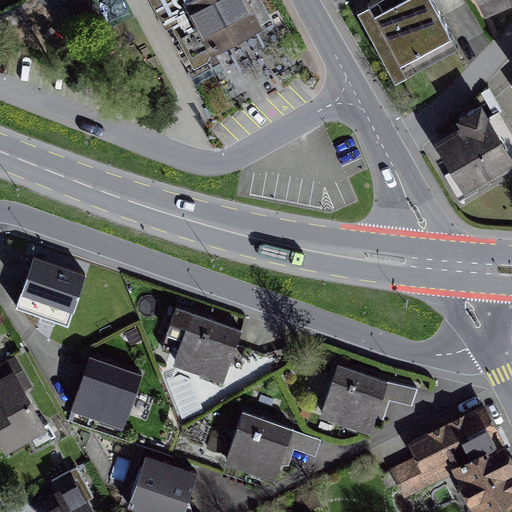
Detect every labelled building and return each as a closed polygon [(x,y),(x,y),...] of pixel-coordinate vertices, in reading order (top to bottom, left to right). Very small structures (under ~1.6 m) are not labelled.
[(273,21),(261,0),(148,0),(165,33),(172,29),(194,71),(208,64),(211,59),(263,32),(260,26),(273,21)] [(394,87),(459,54),(429,0),(388,0),(357,18),(394,87)] [(511,0),(474,0),(485,20),(511,6),(511,0)] [(466,200),(511,171),(511,160),(481,110),(456,126),(460,131),(433,146),(466,200)] [(68,323),(85,270),(34,252),(33,255),(10,247),(5,263),(28,271),(16,304),(68,323)] [(173,359),(224,377),(243,325),(176,302),(167,329),(181,335),(173,359)] [(141,369),(91,352),(72,405),(123,423),(141,369)] [(36,391),(16,354),(0,362),(0,437),(6,449),(49,426),(32,393),(36,391)] [(390,377),(337,358),(320,411),(372,428),(377,415),(389,380),(390,377)] [(418,386),(389,380),(377,415),(383,417),(390,398),(412,403),(418,386)] [(485,399),(408,436),(417,453),(390,466),(405,497),(459,472),(478,511),(481,511),(511,497),(511,445),(506,433),(503,435),(485,399)] [(293,427),(294,423),(244,406),(225,457),(276,475),(280,463),(293,427)] [(322,437),(293,427),(280,463),(289,462),(295,446),(316,453),(322,437)] [(182,511),(198,468),(145,450),(128,502),(158,511),(182,511)] [(95,496),(77,464),(50,480),(60,497),(42,507),(44,511),(100,511),(92,497),(95,496)]
